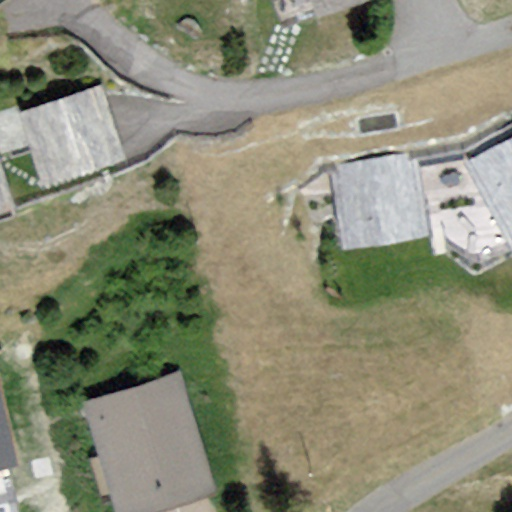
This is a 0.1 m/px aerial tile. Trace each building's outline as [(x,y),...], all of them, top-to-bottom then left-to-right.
[(261,0),(270,26),(342,0),(261,0)] [(81,94),(2,116),(20,182),(99,160),(81,94)] [(408,158),(342,168),(349,220),(416,209),(408,158)] [(510,218),(490,225),(509,277),(511,275),(511,163),(491,174),(510,218)] [(162,374),(70,399),(99,508),(191,483),(162,374)]
